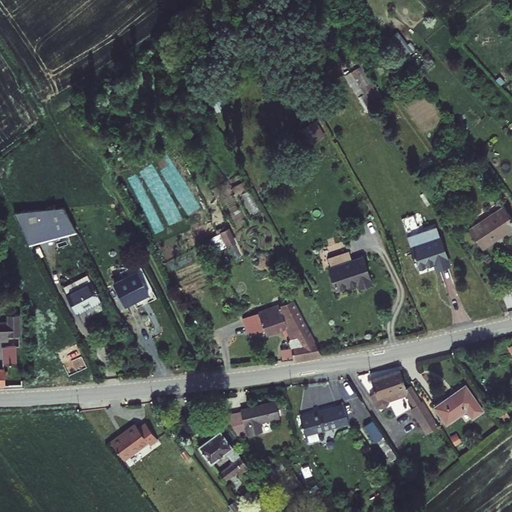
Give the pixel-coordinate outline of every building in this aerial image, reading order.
[(262,124),(271,141),(280,136),(270,120),(262,124)] [(5,217),(24,255),(66,235),(54,211),(5,217)] [(457,236),(469,254),(503,233),(491,215),(457,236)] [(230,226),(209,235),(215,250),(236,241),(230,226)] [(399,241),(408,274),(420,270),(422,277),(439,272),(428,233),(399,241)] [(233,258),(239,256),(234,242),(229,244),(233,258)] [(304,271),(309,294),(326,290),(326,294),(343,291),(337,264),(327,266),(326,256),(304,261),(306,271),(304,271)] [(112,310),(138,298),(128,279),(103,291),(112,310)] [(57,298),(79,287),(76,280),(53,292),(57,298)] [(57,298),(66,317),(89,306),(79,287),(57,298)] [(271,337),(273,337),(278,349),(281,359),(282,364),(308,360),(278,306),(245,317),(248,327),(247,328),(250,335),(252,339),(269,334),(271,337)] [(0,337),(10,337),(10,316),(0,316),(0,337)] [(248,327),(245,317),(231,322),(236,339),(250,335),(247,328),(248,327)] [(511,381),(511,345),(497,352),(510,382),(511,381)] [(56,380),(75,371),(64,348),(45,357),(56,380)] [(269,363),(281,359),(278,349),(266,352),(269,363)] [(410,415),(415,421),(427,414),(408,387),(405,389),(400,375),(367,386),(369,390),(371,389),(378,406),(405,395),(416,411),(410,415)] [(445,419),(448,425),(467,414),(473,424),(487,415),(471,390),(448,403),(455,413),(445,419)] [(321,402),(278,413),(283,433),(286,432),(288,442),(299,439),(296,430),(326,422),(321,402)] [(438,408),(445,419),(455,413),(448,403),(438,408)] [(218,417),(200,420),(218,444),(238,439),(235,429),(256,425),(252,407),(217,414),(218,417)] [(415,421),(421,429),(433,422),(427,414),(415,421)] [(136,424),(111,443),(125,461),(147,443),(150,447),(158,440),(146,424),(140,429),(136,424)] [(354,425),(344,431),(356,446),(364,440),(354,425)] [(198,437),(177,451),(191,469),(204,459),(213,470),(189,486),(196,494),(226,473),(198,437)]
